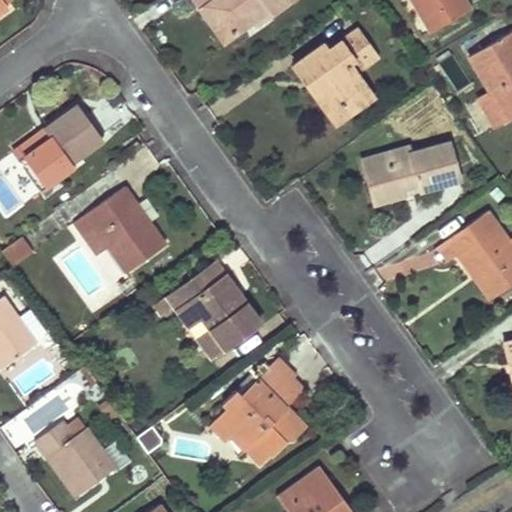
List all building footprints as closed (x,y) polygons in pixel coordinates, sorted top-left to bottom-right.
[(213,0),(193,0),(199,10),(213,0)] [(290,0),(213,0),(199,10),(220,41),(246,24),(267,10),(269,14),(290,0)] [(410,0),(430,32),(471,8),(465,0),(410,0)] [(267,10),(246,24),(248,28),(269,14),(267,10)] [(511,29),(467,55),(488,91),(504,121),(511,116),(511,29)] [(355,110),(363,104),(372,98),(355,73),(375,58),(356,31),(326,52),(321,45),(291,66),(304,84),(313,77),(317,83),(312,86),(332,114),(349,102),(355,110)] [(452,51),(438,58),(454,88),(468,81),(452,51)] [(313,77),(304,84),(333,125),(355,110),(349,102),(332,114),(312,86),(317,83),(313,77)] [(477,97),(493,127),(504,121),(488,91),(477,97)] [(19,163),(30,177),(40,191),(72,168),(69,164),(103,140),(78,105),(45,130),(52,139),(19,163)] [(45,130),(12,154),(19,163),(52,139),(45,130)] [(412,189),(414,189),(417,188),(418,193),(458,182),(458,180),(454,164),(448,144),(411,154),(409,146),(362,159),(367,178),(374,176),(381,202),(404,196),(401,186),(410,184),(412,189)] [(374,176),(367,178),(374,204),(381,202),(374,176)] [(107,246),(116,259),(125,272),(164,245),(124,187),(73,223),(95,255),(107,246)] [(494,295),(511,284),(511,283),(511,248),(508,243),(486,210),(445,238),(456,254),(470,274),(477,269),(494,295)] [(32,251),(21,234),(0,249),(10,264),(11,265),(32,251)] [(456,254),(445,238),(434,246),(445,262),(456,254)] [(208,287),(225,275),(216,262),(199,274),(208,287)] [(477,269),(470,274),(487,300),(494,295),(477,269)] [(209,329),(203,334),(197,338),(210,356),(258,323),(225,275),(208,287),(199,274),(154,306),(161,316),(175,307),(187,324),(199,315),(209,329)] [(3,296),(0,298),(0,361),(4,367),(36,344),(35,341),(46,333),(28,309),(17,316),(3,296)] [(511,343),(503,345),(507,364),(511,363),(511,374),(511,375),(511,381),(511,343)] [(256,466),(263,458),(271,451),(272,453),(288,437),(290,440),(292,439),(307,425),(286,403),(300,388),(291,377),(293,375),(275,357),(239,393),(234,388),(220,403),(225,408),(209,423),(225,439),(229,436),(237,440),(244,448),(241,450),(256,466)] [(79,493),(96,480),(114,467),(84,426),(72,435),(61,420),(33,441),(44,458),(50,453),(79,493)] [(44,458),(73,497),(79,493),(50,453),(44,458)] [(351,511),(317,465),(275,496),(287,511),(351,511)]
